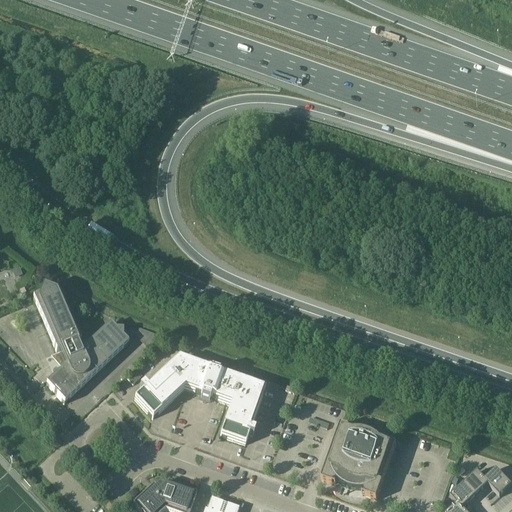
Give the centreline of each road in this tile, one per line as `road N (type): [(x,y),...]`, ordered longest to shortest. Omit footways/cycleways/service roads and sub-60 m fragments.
road 1 (motorway): [(511,377),(233,278),(179,238),(162,184),(186,124),(226,102),(257,98),(511,157)]
road 2 (motorway): [(0,156),(92,231),(177,277),(511,394)]
road 3 (motorway): [(97,0),(511,145)]
road 4 (motorway): [(511,91),(249,0)]
road 5 (unclassified): [(149,456),(104,411),(72,441),(78,454),(113,489),(143,461)]
road 6 (motorway): [(511,67),(359,0)]
road 7 (unclassified): [(305,511),(149,456)]
road 8 (unknown): [(378,509),(409,453),(432,464),(416,511)]
